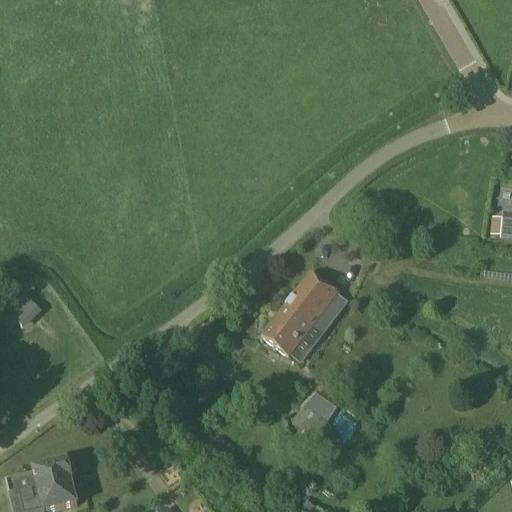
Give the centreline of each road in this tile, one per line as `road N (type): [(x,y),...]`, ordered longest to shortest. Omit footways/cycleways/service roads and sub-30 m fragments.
road 1 (unclassified): [(0,448),(225,287),(397,149),(490,109)]
road 2 (unclassified): [(490,109),(429,0)]
